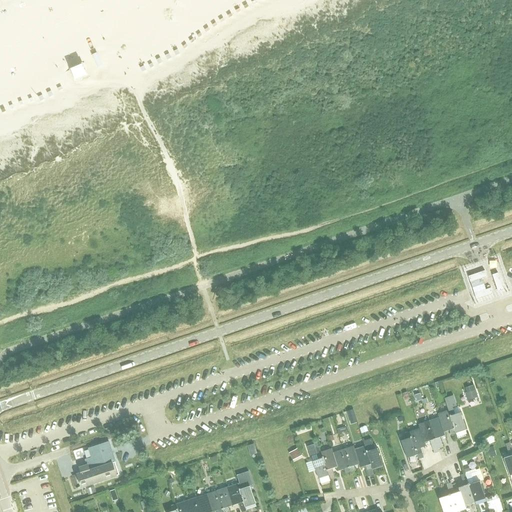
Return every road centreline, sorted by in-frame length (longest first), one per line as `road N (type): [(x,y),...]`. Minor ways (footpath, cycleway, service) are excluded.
road 1 (tertiary): [(0,407),(511,231)]
road 2 (unknown): [(0,323),(511,159)]
